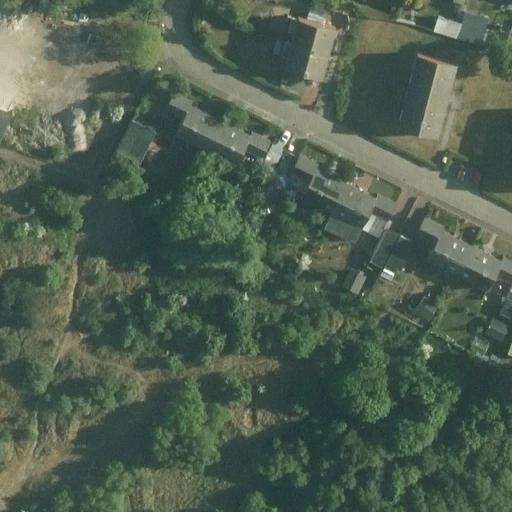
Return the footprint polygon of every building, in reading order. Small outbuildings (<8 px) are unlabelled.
[(441,13),(438,30),(486,40),(491,14),(469,9),(467,18),(441,13)] [(331,32),(286,23),(276,74),(320,84),(331,32)] [(453,66),(412,56),(396,125),(437,134),(453,66)] [(169,96),(158,117),(170,123),(162,138),(234,175),(243,156),(259,165),(271,142),(247,130),(245,135),(169,96)] [(0,138),(10,117),(0,112),(0,138)] [(129,121),(112,153),(136,166),(153,133),(129,121)] [(295,158),(287,175),(301,182),(293,199),(326,214),(318,231),(351,246),(358,231),(366,215),(384,224),(394,204),(372,193),(370,199),(306,170),(308,164),(295,158)] [(421,221),(413,238),(428,245),(419,265),(485,295),(493,278),(509,285),(511,278),(511,264),(499,259),(497,263),(435,235),(438,229),(421,221)] [(407,239),(381,228),(366,261),(391,273),(407,239)] [(345,270),(337,287),(354,295),(362,277),(345,270)] [(511,295),(507,293),(496,316),(511,323),(511,295)] [(420,298),(408,314),(425,326),(437,310),(420,298)]
